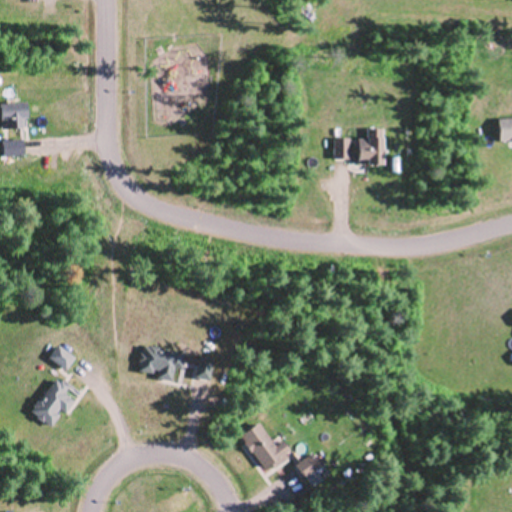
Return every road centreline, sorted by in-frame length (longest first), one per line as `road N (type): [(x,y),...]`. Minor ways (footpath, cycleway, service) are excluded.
road 1 (residential): [(511,222),(423,243),(376,244),(269,230),(136,190),(122,181),(109,148),(107,0)]
road 2 (residential): [(227,511),(206,467),(165,448),(120,458),(103,474),(89,511)]
